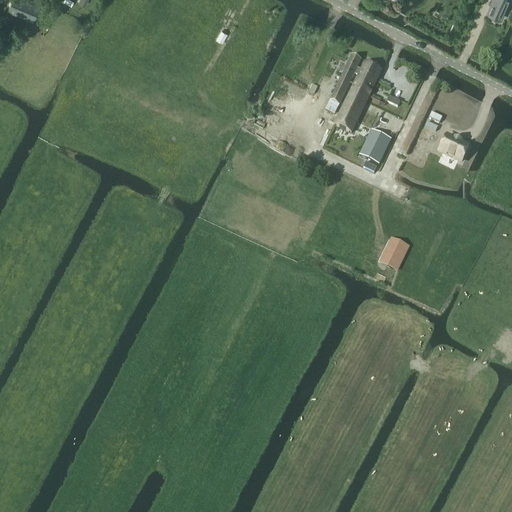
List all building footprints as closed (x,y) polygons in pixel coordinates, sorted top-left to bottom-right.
[(33,0),(12,0),(8,10),(36,22),(43,4),(33,0)] [(490,4),(487,12),(502,19),(509,0),(489,0),(488,3),(490,4)] [(459,24),(455,22),(451,30),(455,32),(459,24)] [(351,58),(326,111),(335,116),(354,75),(354,76),(357,70),(356,70),(360,62),(351,58)] [(358,77),(334,127),(352,135),(381,73),(364,64),(360,72),(357,70),(354,76),(358,77)] [(312,86),(309,93),(308,93),(314,96),(317,88),(312,86)] [(389,98),(386,103),(397,109),(400,103),(389,98)] [(371,132),(359,157),(378,167),(391,142),(371,132)] [(446,138),(439,154),(442,155),(457,162),(461,164),(468,149),(446,138)] [(365,164),(363,169),(374,175),(376,169),(365,164)] [(391,251),(386,262),(382,260),(380,265),(396,272),(408,249),(391,241),(387,250),(391,251)]
